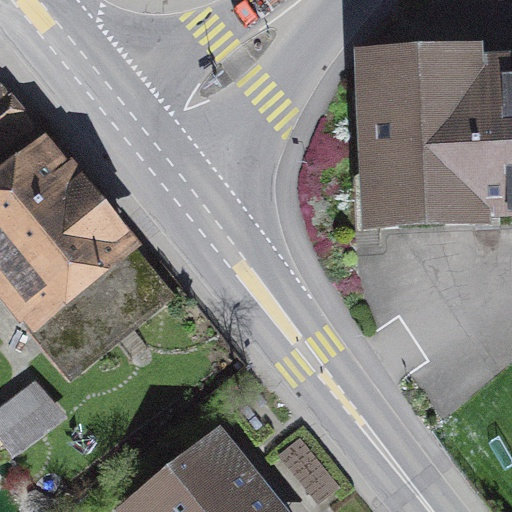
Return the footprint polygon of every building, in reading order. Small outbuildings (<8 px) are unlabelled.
[(507,65),(372,71),(378,216),(511,212),(511,83),(508,83),(507,65)] [(0,95),(0,149),(26,128),(0,95)] [(42,155),(0,188),(0,277),(64,356),(153,284),(69,181),(65,184),(42,155)] [(35,386),(0,412),(0,437),(5,444),(53,407),(35,386)] [(268,511),(215,445),(131,511),(268,511)]
